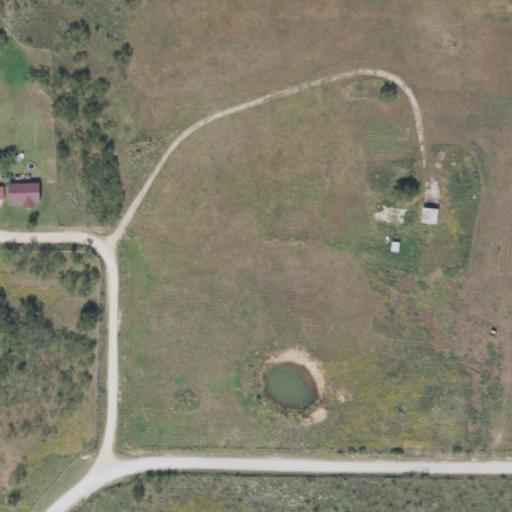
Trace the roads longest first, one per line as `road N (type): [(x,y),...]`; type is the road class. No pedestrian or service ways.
road 1 (residential): [(57,511),(99,479),(156,463),(511,467)]
road 2 (residential): [(107,476),(115,263),(98,243),(73,235),(0,235)]
